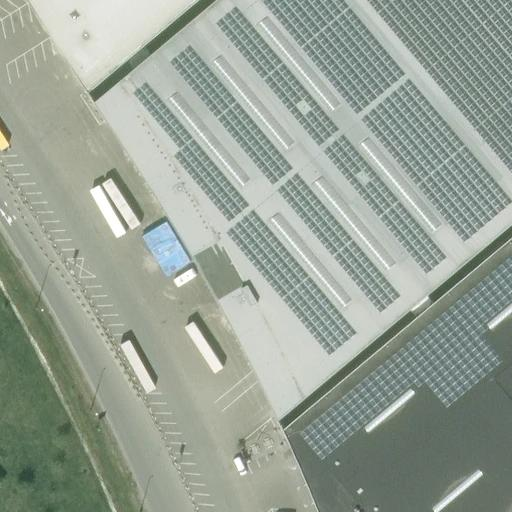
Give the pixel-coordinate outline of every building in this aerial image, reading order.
[(28,0),(36,11),(62,50),(93,98),(94,98),(90,93),(128,61),(144,48),(200,0),(28,0)] [(277,414),(282,425),(283,424),(281,420),(411,310),(427,297),(511,225),(511,179),(483,145),(360,0),(218,0),(151,57),(136,70),(97,103),(94,99),(107,119),(126,148),(156,195),(165,208),(184,240),(193,255),(221,303),(228,317),(254,367),(277,414)] [(511,0),(360,0),(483,145),(511,120),(511,0)] [(144,48),(128,61),(136,70),(151,57),(144,48)] [(511,120),(483,145),(511,179),(511,120)] [(511,511),(511,238),(433,305),(417,318),(285,429),(283,425),(282,425),(289,441),(293,437),(321,470),(307,482),(319,511),(511,511)] [(417,318),(433,305),(427,297),(411,310),(417,318)]
